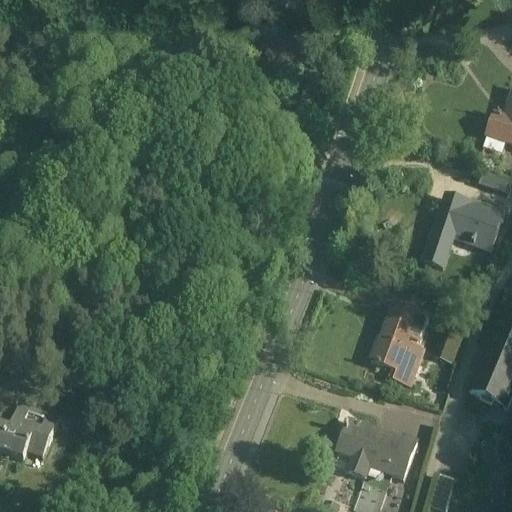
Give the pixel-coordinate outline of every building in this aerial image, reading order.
[(486,143),(482,152),(501,159),(504,149),(511,152),(511,92),(502,119),(493,115),(484,142),(486,143)] [(482,176),(477,189),(506,200),(511,186),(482,176)] [(490,256),(502,221),(445,200),(428,247),(450,255),(454,243),(490,256)] [(419,348),(429,322),(392,308),(379,341),(377,341),(367,367),(392,376),(389,383),(410,390),(424,355),(409,350),(411,345),(419,348)] [(438,308),(434,319),(447,324),(451,312),(438,308)] [(506,412),(511,397),(511,322),(502,318),(469,396),(506,412)] [(43,460),(58,423),(19,407),(9,431),(0,427),(0,456),(23,466),(28,454),(43,460)] [(402,442),(400,446),(375,436),(375,434),(348,424),(335,457),(350,463),(345,476),(364,484),(352,511),(379,511),(391,480),(404,485),(406,480),(418,448),(402,442)] [(439,477),(428,509),(436,511),(448,511),(458,484),(439,477)] [(338,511),(340,508),(324,503),(321,511),(338,511)]
